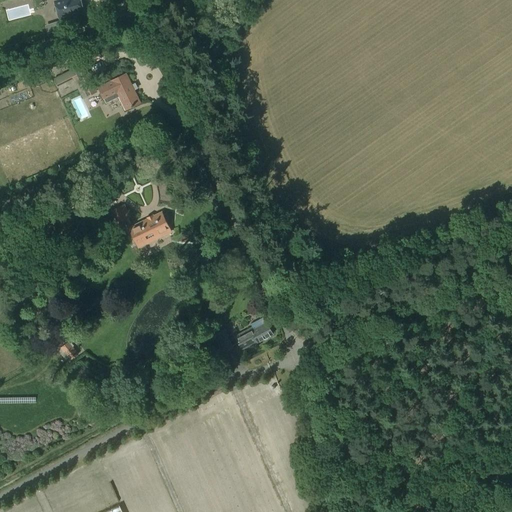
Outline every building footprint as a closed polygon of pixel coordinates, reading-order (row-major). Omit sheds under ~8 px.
[(60,20),(85,13),(81,0),(64,0),(55,2),(60,20)] [(97,91),(84,64),(74,68),(53,78),(57,86),(73,78),(83,98),(97,91)] [(140,102),(126,74),(99,87),(106,103),(119,96),(125,109),(140,102)] [(65,195),(72,192),(68,185),(61,189),(65,195)] [(117,224),(131,217),(124,203),(111,210),(117,224)] [(162,213),(161,211),(155,214),(156,216),(139,224),(138,222),(128,227),(135,241),(145,237),(145,235),(153,232),(155,237),(170,230),(165,220),(167,219),(167,217),(167,215),(166,214),(164,213),(162,213)] [(55,234),(75,232),(74,217),(54,219),(55,234)] [(263,316),(263,317),(250,323),(252,327),(251,328),(250,327),(235,335),(242,348),(257,340),(258,341),(273,333),(263,316)] [(223,351),(232,345),(224,330),(214,335),(223,351)] [(68,343),(67,341),(60,347),(70,359),(77,354),(71,347),(73,345),(70,341),(68,343)] [(42,511),(38,500),(2,511),(42,511)]
